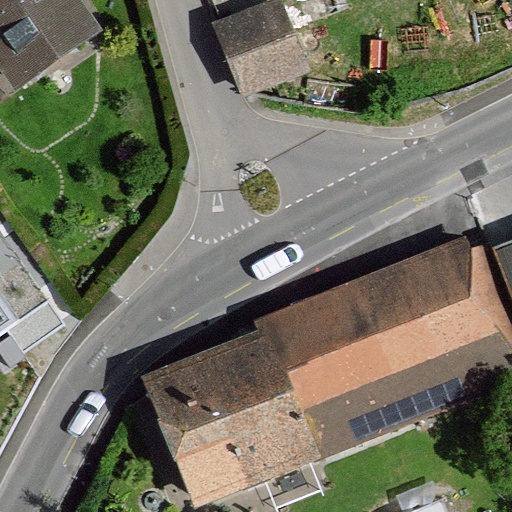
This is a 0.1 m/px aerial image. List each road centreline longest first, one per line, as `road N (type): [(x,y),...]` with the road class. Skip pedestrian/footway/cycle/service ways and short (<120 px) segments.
road 1 (tertiary): [(221,264),(126,341),(91,383),(20,511)]
road 2 (unclassified): [(374,190),(217,118)]
road 3 (tertiary): [(374,190),(221,264)]
road 4 (tertiary): [(511,125),(374,190)]
road 5 (unclassified): [(217,118),(221,264)]
road 6 (unclassified): [(217,118),(176,0)]
